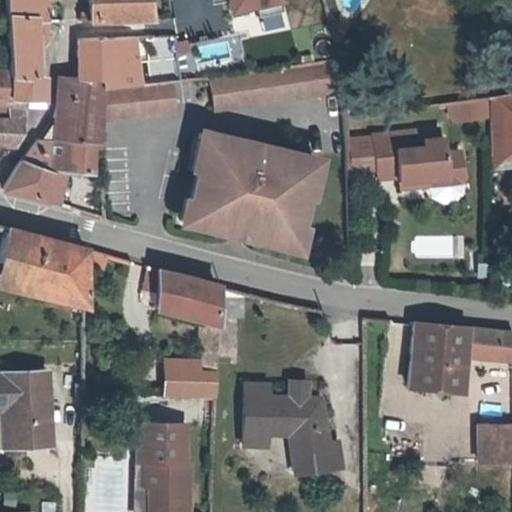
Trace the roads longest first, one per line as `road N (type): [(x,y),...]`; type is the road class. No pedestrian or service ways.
road 1 (residential): [(0,205),(345,300),(511,316)]
road 2 (residential): [(0,177),(50,105),(52,50),(68,24)]
